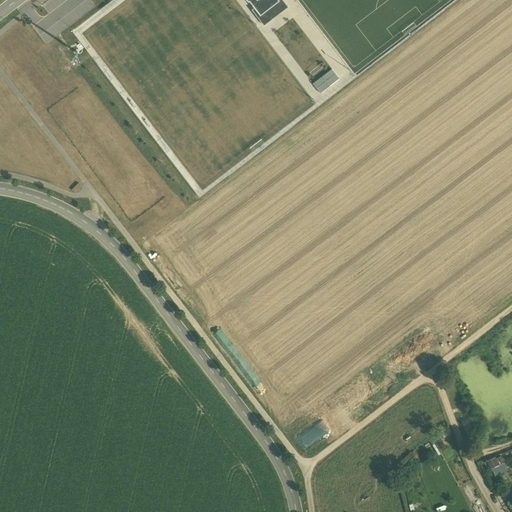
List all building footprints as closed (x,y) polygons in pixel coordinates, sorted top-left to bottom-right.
[(281,0),(245,0),(249,3),(253,8),(260,16),(281,0)] [(281,0),(260,16),(253,8),(250,10),(257,19),(263,27),(288,8),(281,0)] [(322,77),(326,82),(335,75),(331,70),(322,77)] [(338,79),(335,75),(326,82),(329,86),(338,79)] [(313,84),(316,89),(326,82),(322,77),(313,84)] [(329,86),(326,82),(316,89),(320,94),(329,86)] [(487,459),(491,475),(506,471),(501,455),(487,459)]
